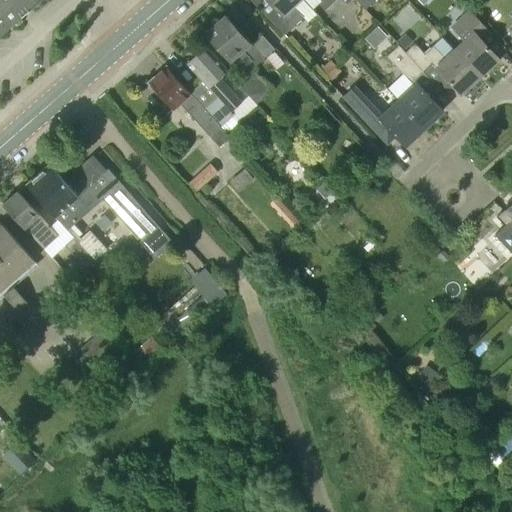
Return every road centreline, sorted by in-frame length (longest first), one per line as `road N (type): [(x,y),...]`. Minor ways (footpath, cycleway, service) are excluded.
road 1 (tertiary): [(0,149),(170,0)]
road 2 (residential): [(511,90),(495,95),(406,180)]
